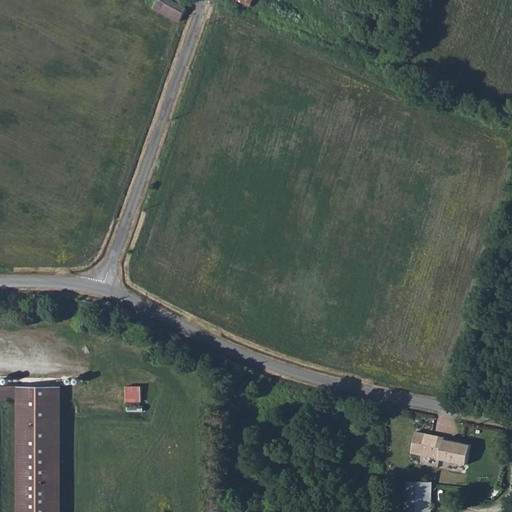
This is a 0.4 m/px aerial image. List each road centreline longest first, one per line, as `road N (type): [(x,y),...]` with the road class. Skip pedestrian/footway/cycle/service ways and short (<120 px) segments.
road 1 (unclassified): [(101,288),(293,372),(511,420)]
road 2 (unclassified): [(205,0),(101,288)]
